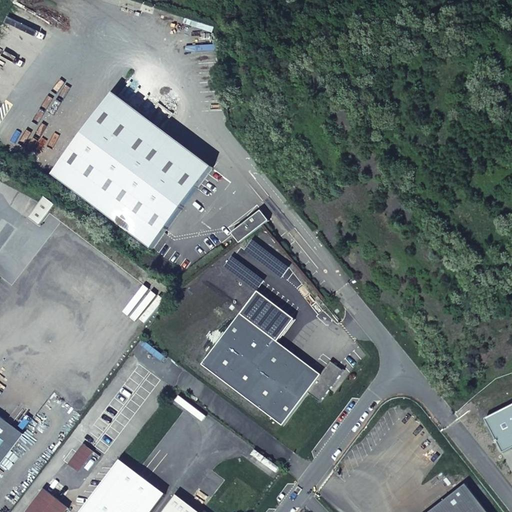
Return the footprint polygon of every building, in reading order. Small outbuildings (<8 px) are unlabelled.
[(114,94),(54,175),(152,249),(213,167),(114,94)] [(239,243),(268,220),(260,210),(231,233),(239,243)] [(283,426),(308,392),(321,401),(344,370),(331,360),(321,374),(240,313),(202,365),(283,426)] [(14,384),(0,403),(0,412),(6,417),(25,392),(14,384)] [(0,462),(22,433),(0,416),(0,462)] [(93,452),(83,444),(68,465),(78,472),(93,452)] [(488,511),(466,484),(429,511),(488,511)] [(65,511),(69,507),(44,489),(27,511),(65,511)] [(203,511),(196,511),(176,497),(164,511),(205,511),(204,511),(203,511)]
